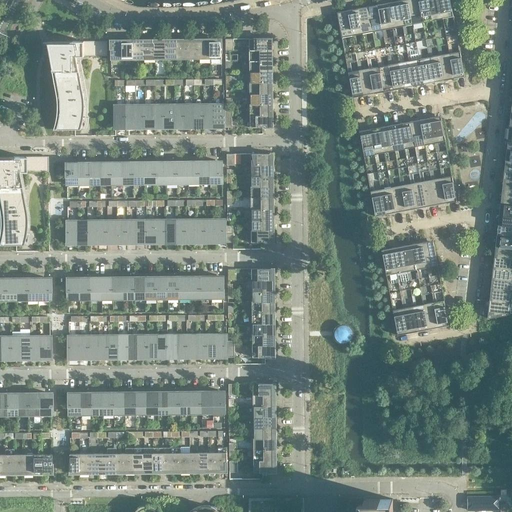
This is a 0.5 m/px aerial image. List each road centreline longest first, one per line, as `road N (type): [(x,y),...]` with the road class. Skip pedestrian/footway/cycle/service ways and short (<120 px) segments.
road 1 (residential): [(300,368),(0,371)]
road 2 (unclassified): [(300,485),(0,488)]
road 3 (residential): [(296,254),(0,258)]
road 4 (residential): [(295,141),(0,144)]
road 5 (residential): [(286,11),(168,20),(89,0)]
road 6 (residential): [(403,341),(472,330),(481,218)]
road 7 (unclassified): [(300,485),(454,491)]
road 8 (residential): [(363,110),(496,90)]
road 9 (residential): [(295,141),(295,34),(286,11)]
road 10 (residential): [(481,218),(496,90)]
